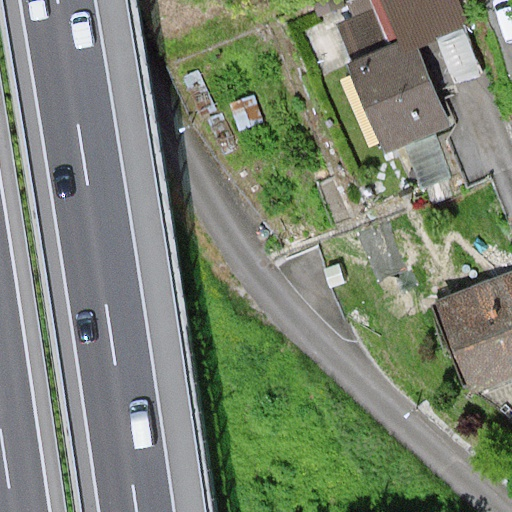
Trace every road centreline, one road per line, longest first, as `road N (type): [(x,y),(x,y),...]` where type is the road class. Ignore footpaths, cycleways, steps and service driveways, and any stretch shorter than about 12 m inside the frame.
road 1 (residential): [(86,0),(319,345),(500,511)]
road 2 (motorway): [(140,511),(60,0)]
